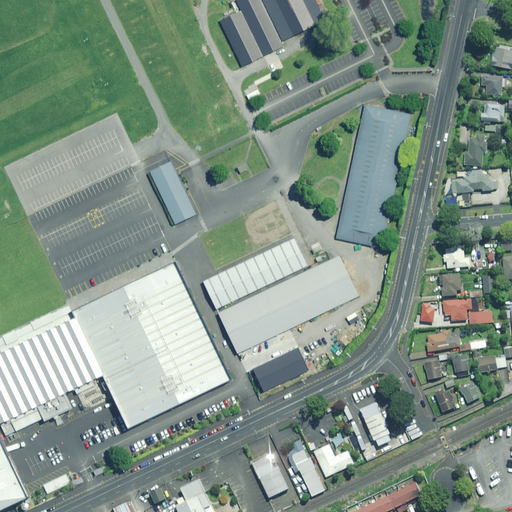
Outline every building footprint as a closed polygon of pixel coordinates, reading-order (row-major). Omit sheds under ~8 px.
[(281,42),(260,0),(237,0),(235,1),(240,11),(262,56),(283,46),(281,42)] [(324,20),(313,0),(260,0),(281,42),(324,20)] [(262,56),(240,11),(219,21),(241,66),(262,56)] [(511,48),(500,46),(499,49),(496,48),(495,52),(493,52),(490,66),(511,69),(511,51),(511,49),(511,48)] [(493,97),(501,98),(502,89),(505,89),(506,77),(482,76),(481,86),(486,86),(486,95),(493,96),(493,97)] [(504,105),(484,104),(484,112),(481,112),(481,121),(503,123),(503,117),(504,105)] [(386,249),(413,114),(365,105),(338,239),(386,249)] [(507,127),(489,126),(489,128),(485,128),(485,131),(501,132),(500,145),(506,146),(507,127)] [(484,136),(476,135),(476,139),(469,139),(468,153),(466,153),(465,166),(482,167),(483,153),(485,153),(485,143),(483,143),(484,136)] [(196,212),(172,160),(150,170),(174,222),(196,212)] [(240,173),(248,169),(245,163),(238,167),(240,173)] [(497,179),(490,180),(490,175),(463,177),(464,182),(455,183),(456,195),(471,194),(471,190),(482,189),(482,191),(498,190),(497,179)] [(310,269),(295,237),(203,280),(219,313),(310,269)] [(501,252),(511,251),(511,239),(501,240),(501,252)] [(464,259),(463,247),(443,249),(444,263),(446,262),(447,269),(469,267),(468,258),(464,259)] [(360,296),(340,255),(310,269),(219,313),(239,354),(360,296)] [(511,255),(501,257),(504,280),(511,280),(511,285),(511,255)] [(231,379),(174,259),(75,306),(107,371),(132,424),(231,379)] [(461,291),(460,275),(439,276),(439,288),(441,288),(442,296),(456,296),(456,291),(461,291)] [(492,276),(483,277),(484,294),(493,293),(492,276)] [(467,312),(472,311),(471,300),(443,302),(443,316),(451,315),(451,322),(467,321),(467,312)] [(107,371),(75,306),(73,302),(0,337),(0,417),(1,421),(40,402),(47,419),(75,406),(68,389),(107,371)] [(484,312),(484,305),(473,306),(474,313),(468,314),(469,325),(493,323),(492,312),(484,312)] [(459,352),(487,347),(485,338),(468,341),(468,344),(460,346),(459,338),(452,339),(450,331),(436,333),(437,335),(425,337),(426,343),(428,353),(459,347),(459,352)] [(495,359),(495,356),(483,358),(483,355),(476,356),(479,373),(498,370),(497,369),(506,367),(505,357),(495,359)] [(469,376),(467,356),(453,358),(455,374),(458,373),(458,377),(469,376)] [(438,361),(423,365),(424,370),(425,370),(428,381),(446,376),(445,372),(441,373),(438,361)] [(455,386),(453,380),(445,383),(447,389),(455,386)] [(480,397),(476,388),(471,390),(469,386),(460,390),(467,404),(480,397)] [(459,407),(454,394),(449,396),(448,393),(436,397),(442,413),(459,407)] [(360,410),(365,420),(381,413),(376,403),(360,410)] [(374,441),(377,440),(379,446),(392,440),(389,435),(390,434),(381,413),(365,420),(374,441)] [(0,507),(35,491),(1,421),(0,417),(0,507)] [(331,432),(325,425),(319,430),(325,437),(331,432)] [(354,436),(349,439),(355,451),(360,449),(354,436)] [(287,442),(292,452),(287,455),(296,473),(301,470),(314,496),(324,490),(298,437),(287,442)] [(344,447),(331,453),(325,442),(309,450),(322,475),(338,467),(351,460),(344,447)] [(270,453),(251,462),(269,498),(288,489),(270,453)] [(103,466),(92,472),(95,477),(106,471),(103,466)] [(48,495),(70,484),(66,475),(44,486),(48,495)] [(80,477),(72,481),(75,487),(83,483),(80,477)] [(376,511),(378,511),(390,511),(388,506),(392,504),(395,510),(403,506),(402,502),(411,498),(410,496),(418,492),(412,478),(341,511),(376,511)] [(205,511),(205,510),(211,507),(197,479),(180,488),(186,501),(175,506),(178,511),(205,511)] [(161,487),(148,493),(155,506),(167,499),(161,487)] [(135,511),(129,500),(114,507),(116,511),(135,511)]
